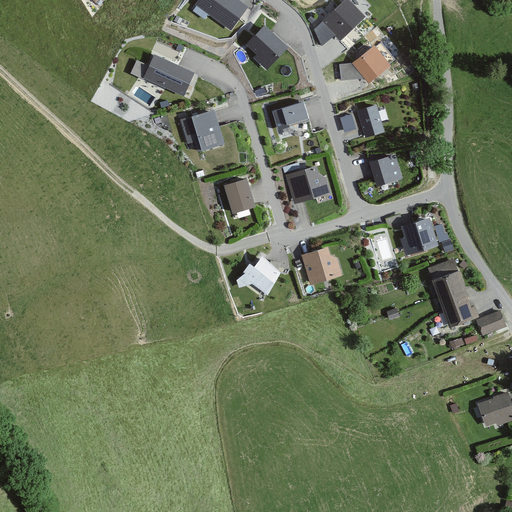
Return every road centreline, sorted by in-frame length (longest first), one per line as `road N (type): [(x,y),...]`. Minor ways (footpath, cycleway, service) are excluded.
road 1 (track): [(0,71),(166,224),(217,251)]
road 2 (residential): [(274,0),(306,37),(359,218)]
road 3 (residential): [(286,239),(237,87),(186,55)]
road 4 (residential): [(438,0),(448,190)]
road 5 (residential): [(448,190),(462,237),(511,307)]
